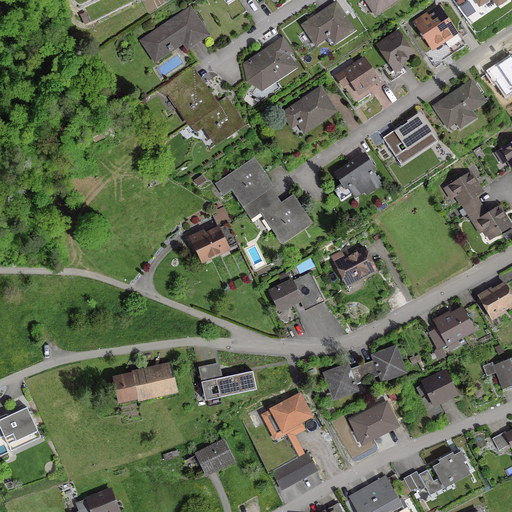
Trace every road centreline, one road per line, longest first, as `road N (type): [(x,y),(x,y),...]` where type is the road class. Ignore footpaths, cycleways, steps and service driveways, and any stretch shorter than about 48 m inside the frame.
road 1 (residential): [(277,190),(511,33)]
road 2 (track): [(48,0),(54,221),(75,271)]
road 3 (residential): [(265,345),(171,343),(68,356),(0,385)]
road 4 (residential): [(265,345),(323,350),(360,339),(511,258)]
road 5 (residential): [(281,511),(375,462),(511,406)]
road 6 (residential): [(202,69),(309,0)]
